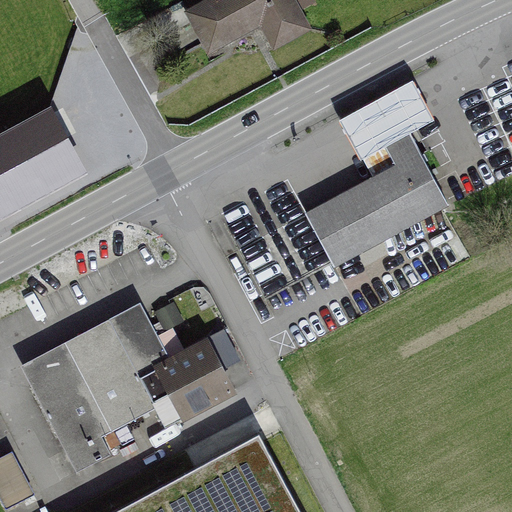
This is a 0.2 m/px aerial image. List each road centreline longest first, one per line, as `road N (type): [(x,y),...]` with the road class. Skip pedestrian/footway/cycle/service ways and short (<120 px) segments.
road 1 (primary): [(155,185),(503,0)]
road 2 (unclassified): [(336,511),(155,185)]
road 3 (primary): [(0,268),(155,185)]
